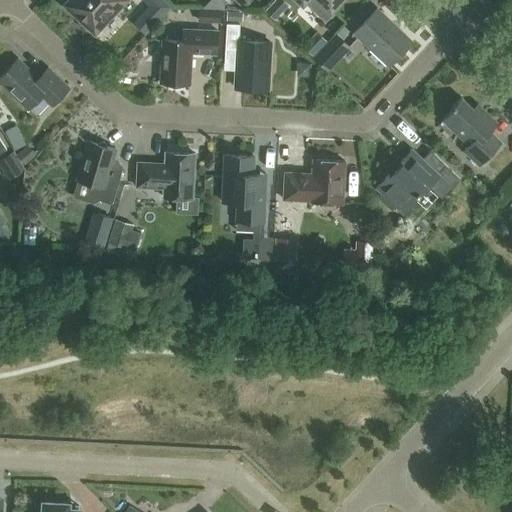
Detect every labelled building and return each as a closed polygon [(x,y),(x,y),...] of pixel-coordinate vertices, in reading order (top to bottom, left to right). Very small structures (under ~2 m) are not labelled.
[(69,0),(64,5),(79,19),(80,17),(95,31),(112,12),(114,14),(127,0),(69,0)] [(326,18),(331,12),(342,0),(298,0),(303,5),(307,1),(326,18)] [(355,33),(389,65),(412,41),(377,9),(355,33)] [(268,89),(271,42),(239,40),(240,24),(227,23),(226,48),(238,49),(235,87),(268,89)] [(217,54),(218,31),(183,29),(183,40),(163,39),(160,82),(169,82),(170,86),(180,87),(182,83),(190,84),(192,52),(217,54)] [(350,46),(337,34),(315,57),(328,70),(350,46)] [(52,105),(69,87),(48,67),(39,78),(18,58),(0,77),(0,82),(28,109),(41,95),(52,105)] [(464,150),(480,166),(502,143),(490,131),(498,123),(478,104),(473,108),(462,97),(452,107),(454,108),(443,120),(469,144),(464,150)] [(112,204),(123,168),(111,165),(116,149),(107,147),(104,140),(98,144),(89,141),(78,179),(98,185),(96,192),(100,200),(112,204)] [(404,213),(429,186),(442,198),(460,178),(431,150),(423,159),(412,149),(377,187),(383,193),(379,197),(392,209),(396,205),(404,213)] [(13,152),(0,159),(0,166),(7,178),(23,169),(13,152)] [(193,198),(195,153),(165,152),(165,163),(138,162),(137,186),(164,188),(163,197),(193,198)] [(237,220),(252,221),(252,230),(263,231),(263,221),(264,221),(267,174),(253,173),(254,156),(225,155),(223,201),(238,202),(237,220)] [(343,203),(345,161),(313,159),(312,173),(285,172),(284,199),(311,200),(311,202),(343,203)] [(108,241),(126,247),(134,224),(116,218),(108,241)] [(276,237),(275,258),(296,259),(297,238),(276,237)] [(79,511),(80,509),(68,508),(68,503),(44,502),(43,511),(79,511)]
